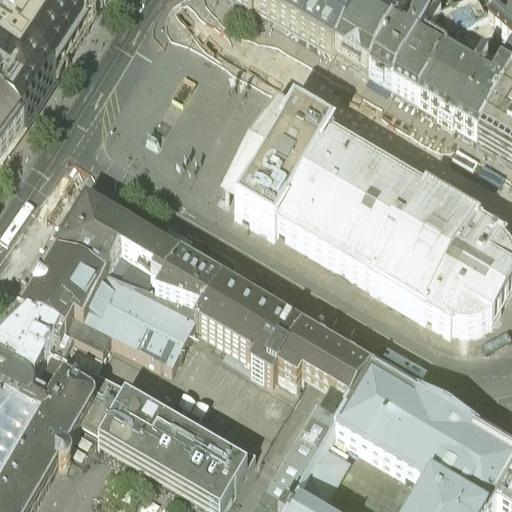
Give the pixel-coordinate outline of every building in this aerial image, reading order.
[(24,0),(22,5),(0,13),(0,117),(23,135),(74,56),(89,33),(98,19),(68,0),(24,0)] [(68,0),(98,19),(108,0),(68,0)] [(308,0),(306,4),(299,0),(220,0),(283,37),(333,67),(364,15),(338,0),(308,0)] [(372,0),(364,15),(333,67),(368,88),(420,0),(372,0)] [(338,0),(364,15),(372,0),(338,0)] [(429,0),(420,0),(368,88),(392,102),(437,24),(429,0)] [(429,0),(437,24),(451,18),(444,0),(429,0)] [(444,0),(451,18),(484,2),(483,0),(444,0)] [(511,6),(511,8),(511,0),(483,0),(484,2),(490,16),(511,6)] [(511,21),(494,30),(490,16),(484,2),(451,18),(437,24),(453,54),(416,117),(476,152),(511,90),(511,21)] [(437,24),(392,102),(416,117),(453,54),(437,24)] [(511,90),(476,152),(511,173),(511,90)] [(262,174),(290,128),(271,116),(243,162),(216,208),(236,219),(262,174)] [(0,166),(23,135),(0,117),(0,166)] [(332,148),(292,124),(290,128),(262,174),(236,219),(233,223),(274,247),(276,242),(290,250),(371,300),(421,329),(449,345),(451,341),(461,344),(471,344),(481,341),(489,335),(490,336),(511,297),(511,275),(511,274),(507,265),(500,259),(502,255),(475,238),(426,208),(329,153),(332,148)] [(54,265),(107,290),(155,310),(178,271),(86,213),(54,265)] [(20,327),(60,347),(83,337),(107,290),(54,265),(20,327)] [(155,311),(200,328),(201,328),(220,296),(178,271),(155,310),(155,311)] [(107,290),(83,337),(111,352),(172,383),(195,339),(194,338),(200,328),(155,311),(155,310),(107,290)] [(272,394),(277,387),(302,345),(220,296),(201,328),(200,328),(194,338),(195,339),(253,373),(249,380),(272,394)] [(6,343),(50,366),(60,347),(20,327),(9,340),(6,343)] [(101,369),(111,352),(83,337),(60,347),(101,369)] [(6,343),(0,349),(0,378),(53,405),(64,390),(69,393),(79,379),(50,366),(6,343)] [(337,365),(302,345),(277,387),(296,398),(301,390),(316,399),(330,407),(349,419),(369,385),(337,365)] [(101,369),(60,347),(50,366),(79,379),(93,385),(101,369)] [(70,461),(81,441),(98,410),(69,393),(64,390),(53,405),(0,378),(0,436),(17,421),(41,434),(0,506),(0,511),(39,511),(52,490),(58,479),(65,479),(69,476),(72,470),(70,461)] [(229,511),(255,468),(93,385),(79,379),(69,393),(98,410),(81,441),(102,452),(98,459),(111,466),(191,511),(229,511)] [(453,511),(497,511),(511,485),(511,468),(445,428),(369,385),(349,419),(344,427),(336,440),(333,445),(408,489),(428,501),(429,497),(453,511)] [(316,428),(336,440),(344,427),(349,419),(330,407),(325,415),(326,416),(318,428),(316,427),(316,428)] [(0,436),(0,506),(41,434),(17,421),(0,436)] [(293,511),(300,501),(333,445),(336,440),(316,428),(283,483),(266,511),(293,511)] [(324,511),(346,474),(324,461),(300,501),(317,511),(324,511)] [(511,511),(511,485),(497,511),(511,511)] [(453,511),(429,497),(428,501),(421,511),(453,511)]
